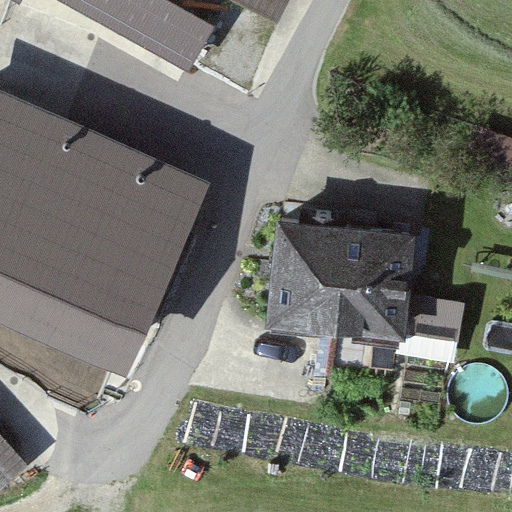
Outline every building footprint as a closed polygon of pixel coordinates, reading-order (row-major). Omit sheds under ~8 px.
[(26,0),(224,110),(286,0),(26,0)] [(0,285),(128,342),(207,167),(0,73),(0,285)] [(414,223),(280,209),(269,311),(403,326),(414,223)] [(189,263),(204,230),(185,221),(169,254),(189,263)] [(0,489),(29,464),(0,430),(0,489)]
